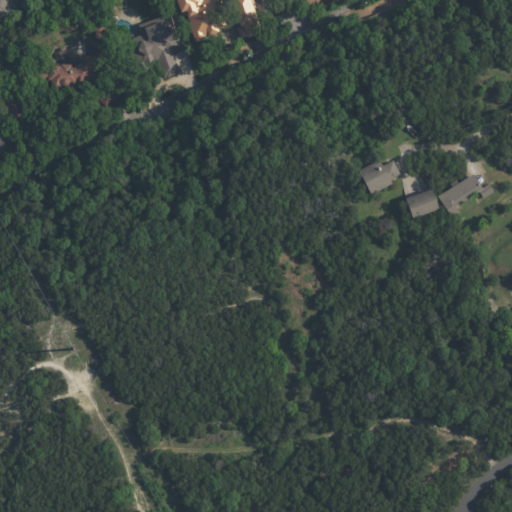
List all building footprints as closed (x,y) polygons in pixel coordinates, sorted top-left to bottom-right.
[(246,0),(256,24),(253,26),(255,29),(259,28),(262,35),(258,36),(258,38),(246,42),(245,40),(240,41),(236,31),(238,30),(233,18),(227,20),(228,25),(224,27),(225,30),(217,33),(218,36),(211,39),(210,38),(204,40),(205,42),(193,46),(185,25),(186,24),(183,16),(177,18),(171,1),(173,0),(193,0),(194,2),(200,0),(201,3),(208,0),(246,0)] [(335,0),(325,5),(324,1),(319,2),(318,7),(314,5),(308,8),(304,0),(335,0)] [(169,18),(182,52),(172,55),(175,65),(176,65),(179,75),(175,76),(176,77),(167,80),(167,79),(163,80),(157,63),(154,64),(153,68),(149,69),(151,75),(140,78),(138,78),(137,73),(131,75),(127,64),(125,65),(117,46),(140,38),(137,28),(168,16),(169,18)] [(93,37),(89,31),(88,32),(86,28),(89,26),(90,28),(98,23),(105,32),(106,31),(110,38),(102,43),(100,40),(99,42),(96,43),(94,42),(93,41),(92,39),(93,37)] [(95,96),(94,95),(96,93),(91,88),(90,90),(81,89),(81,88),(79,88),(79,90),(77,90),(77,92),(75,92),(73,94),(72,94),(70,94),(66,91),(62,91),(62,92),(59,92),(59,90),(58,91),(57,91),(52,91),(50,90),(50,88),(47,88),(47,89),(45,89),(45,90),(39,89),(39,88),(35,88),(35,84),(31,84),(31,89),(19,88),(15,85),(15,73),(13,73),(13,62),(25,62),(25,76),(38,77),(39,65),(42,63),(49,63),(51,67),(51,70),(52,70),(52,68),(59,68),(59,67),(69,67),(69,71),(73,70),(88,58),(91,61),(105,48),(113,56),(111,59),(114,63),(100,76),(103,79),(101,80),(109,88),(126,80),(132,95),(114,101),(114,103),(106,109),(95,96)] [(23,106),(31,123),(23,127),(24,129),(15,133),(14,130),(9,132),(0,109),(0,73),(1,73),(9,94),(14,92),(16,97),(14,98),(17,106),(22,104),(23,106)] [(0,125),(11,155),(0,158),(0,125)] [(393,164),(398,175),(388,180),(390,185),(369,196),(357,172),(377,161),(380,167),(391,161),(393,164)] [(476,180),(482,189),(488,185),(494,193),(483,200),(478,193),(455,209),(459,216),(452,220),(437,198),(451,188),(449,185),(455,181),(458,185),(472,175),(476,180)] [(437,210),(411,220),(404,200),(430,191),(437,210)]
